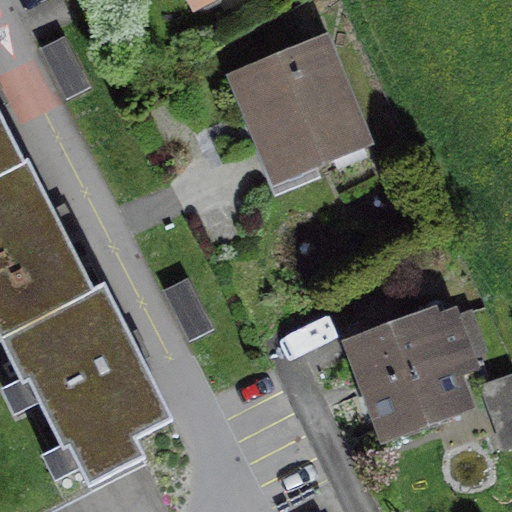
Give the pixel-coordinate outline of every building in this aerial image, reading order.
[(168,0),(175,14),(205,0),(168,0)] [(317,39),(218,79),(262,189),(361,150),(317,39)] [(64,46),(39,58),(63,110),(89,98),(64,46)] [(0,187),(16,180),(0,146),(0,187)] [(0,346),(91,302),(28,174),(16,180),(0,187),(0,346)] [(91,302),(0,346),(0,353),(19,393),(25,390),(56,453),(62,451),(84,497),(139,470),(129,450),(169,431),(102,296),(91,302)] [(425,310),(332,346),(371,446),(463,411),(451,379),(469,372),(446,313),(429,319),(425,310)] [(511,379),(475,392),(498,457),(511,452),(511,379)]
